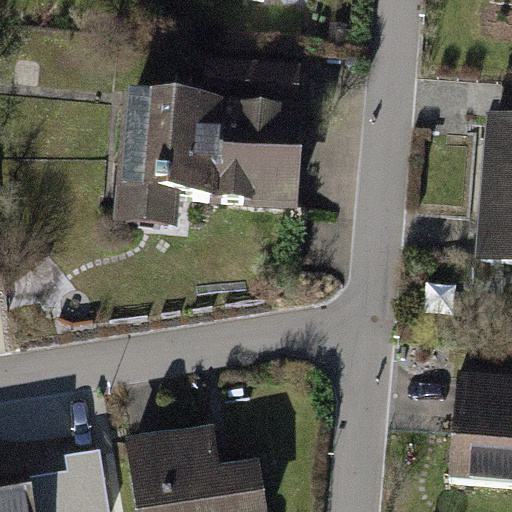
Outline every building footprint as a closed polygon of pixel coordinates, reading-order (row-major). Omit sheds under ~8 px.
[(300,101),(126,94),(122,191),(229,195),(228,209),(295,212),(300,101)] [(511,122),(491,120),(479,263),(511,265),(511,122)] [(511,393),(461,390),(455,487),(474,488),(473,501),(511,503),(511,393)] [(213,454),(130,466),(136,511),(263,511),(260,484),(218,490),(213,454)] [(38,511),(35,484),(0,489),(0,511),(38,511)]
